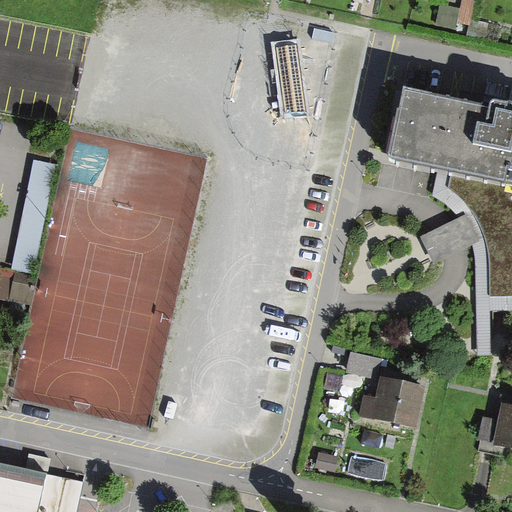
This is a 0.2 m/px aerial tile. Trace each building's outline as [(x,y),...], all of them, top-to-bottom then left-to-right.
[(459,8),(441,4),(436,24),(455,28),(459,8)] [(403,89),(389,157),(447,170),(443,187),(465,203),(472,211),(478,221),(484,238),(489,254),(489,280),(489,296),(511,295),(511,102),(495,99),(491,101),(489,106),(403,89)] [(11,269),(34,273),(56,164),(33,160),(11,269)] [(478,221),(472,211),(421,238),(434,264),(484,238),(478,221)] [(0,274),(0,298),(31,305),(37,278),(1,269),(0,274)] [(382,359),(351,353),(347,372),(377,379),(382,359)] [(324,389),(338,393),(342,375),(328,371),(324,389)] [(360,418),(416,428),(424,387),(381,379),(378,397),(365,395),(360,418)] [(511,458),(511,454),(511,405),(503,403),(499,422),(483,419),(479,439),(481,440),(478,452),(511,458)] [(335,472),(338,457),(319,453),(316,468),(335,472)] [(0,465),(0,511),(77,511),(84,484),(0,465)]
